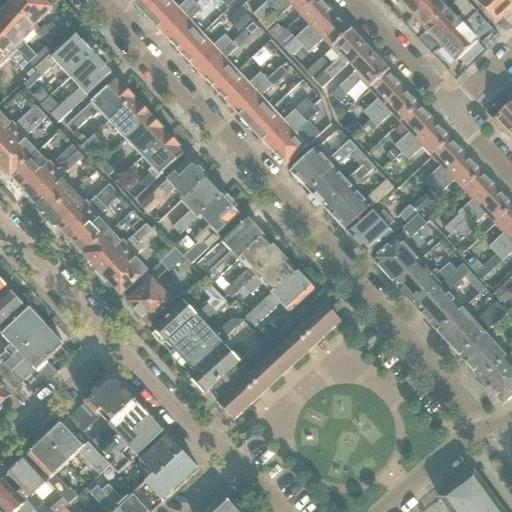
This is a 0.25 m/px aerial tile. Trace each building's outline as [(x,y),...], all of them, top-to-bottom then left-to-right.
[(9,6),(34,32),(34,31),(49,48),(52,51),(60,44),(53,37),(54,37),(43,26),(40,30),(36,25),(52,10),(42,0),(14,0),(10,5),(9,5),(9,6)] [(145,18),(163,0),(129,0),(134,4),(133,5),(145,18)] [(163,36),(196,5),(190,0),(188,0),(178,10),(169,0),(163,0),(145,18),(157,30),(163,36)] [(261,25),(287,0),(270,0),(264,6),(254,15),(260,21),(259,23),(261,25)] [(303,17),(321,0),(320,0),(287,0),(261,25),(274,39),(283,31),(275,22),(293,5),(303,17)] [(303,49),(337,18),(321,0),(303,17),(311,25),(295,40),(285,50),(292,57),(302,47),(303,49)] [(429,0),(398,0),(397,1),(411,17),(429,0)] [(426,33),(449,12),(441,3),(444,0),(429,0),(411,17),(426,33)] [(461,14),(456,19),(463,27),(477,14),(469,6),(469,4),(464,0),(457,0),(453,4),(460,10),(461,14)] [(496,24),(511,8),(511,5),(507,0),(477,0),(476,2),(496,24)] [(180,54),(202,34),(190,22),(201,11),(196,5),(163,36),(180,54)] [(23,42),(34,32),(9,6),(0,15),(0,35),(29,64),(37,56),(23,42)] [(239,33),(252,20),(240,8),(227,21),(239,33)] [(463,27),(456,19),(449,12),(426,33),(439,49),(463,27)] [(463,27),(439,49),(453,65),(490,29),(477,14),(463,27)] [(335,51),(354,34),(351,31),(350,32),(337,18),(303,49),(308,54),(325,39),(335,51)] [(487,50),(499,38),(493,32),(480,44),(487,50)] [(231,42),(225,36),(213,47),(202,34),(180,54),(198,73),(231,42)] [(349,66),(368,48),(354,34),(335,51),(342,57),(315,82),(322,89),(349,65),(349,66)] [(21,71),(29,64),(0,35),(0,68),(10,59),(21,71)] [(69,77),(93,54),(92,53),(95,51),(87,42),(84,45),(82,43),(76,37),(52,59),(49,56),(34,69),(37,72),(29,79),(29,80),(23,86),(27,91),(57,63),(69,77)] [(226,60),(237,49),(231,42),(198,73),(215,92),(237,72),(226,60)] [(253,54),(263,67),(277,55),(267,43),(253,54)] [(355,72),(373,54),(368,48),(349,66),(355,72)] [(93,54),(69,77),(84,92),(80,95),(77,92),(69,100),(69,99),(64,104),(63,103),(50,116),(57,124),(76,107),(111,75),(105,68),(106,68),(104,66),(107,63),(99,55),(96,57),(93,54)] [(367,85),(386,68),(373,54),(355,72),(356,73),(340,88),(347,95),(363,80),(367,85)] [(319,69),(314,64),(306,72),(311,77),(319,70),(319,69)] [(34,69),(30,65),(23,73),(29,79),(37,72),(34,69)] [(233,110),(265,80),(260,74),(249,85),(237,72),(215,92),(233,110)] [(367,117),(371,121),(404,90),(388,73),(371,89),(380,99),(364,114),(367,117)] [(250,130),(272,109),(260,97),(271,86),(265,80),(233,110),(239,117),(238,117),(250,130)] [(109,123),(133,101),(133,100),(135,99),(123,86),(120,87),(115,82),(91,104),(66,126),(73,134),(91,117),(93,119),(99,113),(109,123)] [(371,121),(362,129),(369,136),(377,128),(393,113),(399,119),(417,103),(404,90),(371,121)] [(262,142),(268,148),(300,117),(314,103),(309,97),(283,121),(272,109),(250,130),(262,143),(262,142)] [(125,141),(151,116),(139,104),(137,105),(133,101),(109,123),(125,141)] [(383,158),(389,164),(401,154),(435,123),(417,103),(399,119),(411,132),(383,158)] [(507,136),(511,130),(511,103),(493,121),(507,136)] [(0,150),(27,125),(41,112),(36,107),(14,126),(11,123),(9,125),(0,115),(0,150)] [(27,125),(0,150),(0,167),(9,177),(36,154),(26,144),(28,142),(25,138),(33,131),(46,118),(41,112),(27,125)] [(166,137),(166,136),(161,131),(163,129),(151,116),(125,141),(134,151),(131,154),(132,156),(119,169),(124,174),(142,159),(166,137)] [(300,117),(268,148),(286,167),(307,147),(295,134),(306,123),(300,117)] [(359,126),(353,120),(344,129),(352,137),(361,128),(359,126)] [(435,123),(401,154),(408,161),(424,146),(431,154),(449,137),(435,123)] [(166,137),(142,159),(151,168),(147,172),(149,175),(141,183),(146,189),(159,177),(183,155),(178,149),(180,147),(168,134),(166,136),(166,137)] [(87,156),(101,143),(93,135),(80,148),(87,156)] [(431,186),(465,155),(449,137),(431,154),(441,164),(415,189),(407,180),(396,191),(409,205),(409,206),(429,188),(431,186)] [(334,169),(356,149),(349,141),(327,161),(315,149),(290,173),(308,193),(334,169)] [(73,157),(73,156),(67,151),(59,159),(51,166),(48,163),(46,165),(36,154),(9,177),(10,179),(11,178),(29,198),(73,157)] [(47,217),(73,193),(63,183),(65,181),(62,178),(70,170),(77,163),(83,158),(77,152),(73,156),(73,157),(29,198),(37,207),(38,211),(40,214),(44,214),(47,217)] [(463,188),(481,172),(465,155),(431,186),(440,195),(456,180),(463,188)] [(113,169),(105,160),(98,166),(108,177),(115,171),(113,169)] [(182,203),(206,180),(205,179),(208,177),(196,164),(193,166),(188,161),(167,182),(159,188),(167,196),(174,190),(183,199),(181,202),(182,203)] [(355,172),(345,181),(334,169),(308,193),(327,212),(352,188),(362,179),(355,172)] [(463,220),(497,189),(481,172),(463,188),(474,199),(458,214),(458,215),(444,229),(449,234),(455,229),(454,229),(463,220)] [(200,217),(222,197),(206,180),(182,203),(190,211),(172,228),(180,236),(197,219),(198,220),(201,218),(200,217)] [(345,231),(368,210),(370,207),(392,187),(386,180),(363,200),(352,188),(327,212),(345,231)] [(65,237),(114,192),(108,186),(95,198),(88,205),(85,202),(82,204),(73,193),(47,217),(50,220),(50,224),(53,228),(57,228),(65,237)] [(429,188),(409,206),(417,215),(437,197),(429,188)] [(463,220),(470,228),(471,229),(487,214),(495,222),(511,206),(511,205),(497,189),(463,220)] [(84,258),(110,233),(100,222),(102,220),(99,217),(107,210),(106,210),(119,197),(114,192),(65,237),(84,257),(83,257),(84,258)] [(197,244),(183,258),(190,265),(220,238),(218,235),(239,215),(234,210),(236,207),(224,194),(222,197),(200,217),(201,218),(209,226),(193,240),(197,244)] [(148,215),(160,204),(150,195),(139,205),(148,215)] [(417,215),(409,206),(409,205),(399,215),(407,224),(417,215)] [(495,254),(511,238),(511,206),(495,222),(505,233),(489,248),(495,254)] [(368,210),(345,231),(369,257),(391,236),(385,229),(393,222),(383,211),(376,218),(368,210)] [(427,225),(417,215),(407,224),(402,229),(411,238),(427,225)] [(240,260),(264,238),(264,237),(247,218),(221,242),(234,256),(230,259),(228,256),(206,277),(213,283),(216,280),(225,272),(226,272),(238,260),(238,261),(240,260)] [(147,236),(102,278),(108,284),(109,283),(121,296),(147,273),(136,262),(139,260),(136,257),(160,234),(153,226),(145,234),(147,236)] [(147,236),(145,234),(141,230),(125,245),(121,241),(119,244),(110,233),(84,258),(96,270),(95,270),(102,278),(147,236)] [(393,284),(419,262),(397,237),(372,260),(393,284)] [(244,288),(280,255),(264,238),(240,260),(251,272),(248,275),(245,273),(237,280),(244,287),(244,288)] [(511,238),(495,254),(503,262),(511,253),(511,238)] [(168,271),(183,258),(174,249),(160,263),(168,271)] [(273,295),(298,273),(296,271),(296,272),(280,255),(244,288),(244,287),(238,293),(245,300),(259,287),(257,285),(260,281),(272,294),(273,295)] [(480,265),(473,257),(466,264),(475,272),(481,266),(480,265)] [(456,272),(455,271),(449,264),(438,273),(436,270),(431,275),(419,262),(393,284),(415,309),(456,272)] [(491,270),(486,264),(476,273),(483,280),(492,271),(491,270)] [(462,265),(455,271),(456,272),(415,309),(437,333),(463,310),(452,298),(458,292),(454,288),(470,274),(462,265)] [(273,295),(272,294),(271,295),(246,319),(253,326),(274,306),(272,303),(275,300),(288,314),(314,290),(298,273),(273,295)] [(169,300),(151,281),(128,303),(150,327),(173,305),(185,296),(180,291),(169,300)] [(235,291),(231,286),(223,294),(229,300),(238,293),(235,291)] [(511,295),(510,294),(501,286),(494,294),(495,294),(506,304),(511,297),(511,295)] [(0,333),(26,309),(8,290),(0,297),(0,333)] [(174,351),(204,325),(183,303),(153,331),(155,333),(152,336),(162,346),(165,343),(166,345),(167,344),(174,351)] [(485,334),(485,335),(507,315),(496,303),(474,323),(463,310),(437,333),(459,357),(485,334)] [(310,310),(305,304),(298,311),(305,318),(312,311),(310,310)] [(272,356),(287,372),(341,323),(325,306),(272,356)] [(0,368),(0,369),(43,327),(38,322),(39,317),(31,309),(27,310),(26,309),(0,333),(0,334),(10,346),(4,352),(5,353),(0,357),(0,368)] [(191,370),(221,343),(204,325),(174,351),(191,370)] [(0,369),(0,368),(0,373),(16,390),(23,383),(11,371),(17,365),(18,366),(24,360),(35,372),(62,347),(61,347),(62,342),(55,334),(50,335),(43,327),(0,369)] [(506,359),(485,335),(485,334),(459,357),(481,381),(506,359)] [(219,404),(251,375),(239,363),(221,343),(191,370),(196,375),(191,380),(205,395),(209,392),(219,404)] [(233,422),(287,372),(272,356),(251,375),(219,404),(218,405),(233,422)] [(511,364),(506,359),(481,381),(503,406),(511,397),(511,364)] [(108,425),(134,401),(115,381),(108,380),(108,381),(83,403),(69,417),(83,433),(101,417),(104,420),(108,425)] [(0,386),(0,410),(2,409),(1,404),(9,396),(0,386)] [(106,457),(149,417),(134,401),(108,425),(109,425),(108,426),(117,436),(101,452),(106,457)] [(137,458),(146,450),(145,449),(164,433),(149,417),(106,457),(103,460),(110,466),(118,475),(130,464),(121,454),(128,448),(137,457),(137,458)] [(110,466),(103,460),(88,444),(85,446),(63,423),(45,439),(67,463),(78,453),(99,477),(110,466)] [(156,477),(182,453),(166,436),(148,452),(146,450),(137,458),(153,475),(154,475),(156,477)] [(55,475),(67,463),(45,439),(28,456),(49,478),(47,481),(48,482),(62,497),(69,505),(78,497),(70,488),(68,490),(55,475)] [(145,483),(164,503),(199,471),(182,453),(156,477),(154,475),(153,475),(145,483)] [(48,482),(47,481),(46,481),(25,458),(7,475),(30,499),(28,501),(38,511),(61,511),(69,505),(62,497),(52,506),(51,505),(47,508),(35,495),(48,482)] [(503,511),(474,473),(439,499),(448,511),(503,511)] [(38,511),(28,501),(27,501),(19,493),(16,495),(1,480),(0,481),(0,511),(16,511),(20,508),(23,511),(38,511)] [(152,511),(153,511),(164,503),(145,483),(135,493),(152,511)] [(152,511),(135,493),(134,493),(123,502),(108,485),(102,491),(101,492),(120,511),(152,511)] [(120,511),(101,492),(102,491),(97,487),(89,494),(106,511),(120,511)] [(237,511),(226,500),(213,511),(237,511)]
